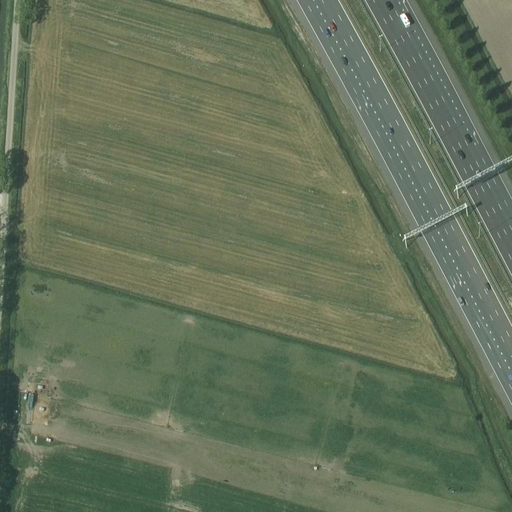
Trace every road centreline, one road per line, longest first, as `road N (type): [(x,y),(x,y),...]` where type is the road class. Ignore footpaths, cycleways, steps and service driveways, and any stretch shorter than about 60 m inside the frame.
road 1 (motorway): [(318,0),(511,356)]
road 2 (motorway): [(511,254),(380,0)]
road 3 (unclassified): [(0,272),(17,0)]
